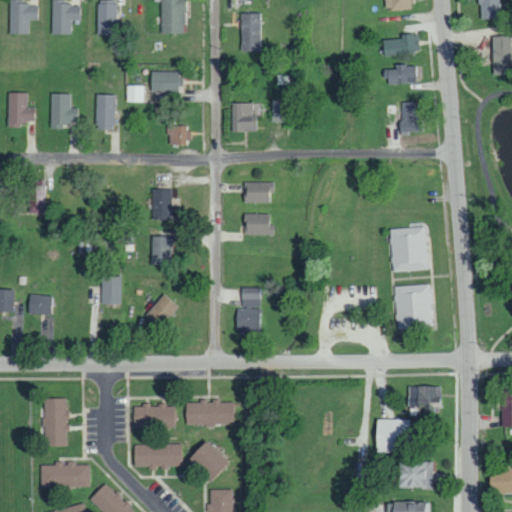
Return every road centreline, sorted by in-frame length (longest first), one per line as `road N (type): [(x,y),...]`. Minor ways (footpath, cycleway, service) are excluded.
road 1 (residential): [(469,511),(472,361),(438,0)]
road 2 (residential): [(511,360),(0,366)]
road 3 (residential): [(217,365),(217,0)]
road 4 (residential): [(452,154),(217,161)]
road 5 (residential): [(106,366),(110,454),(157,511)]
